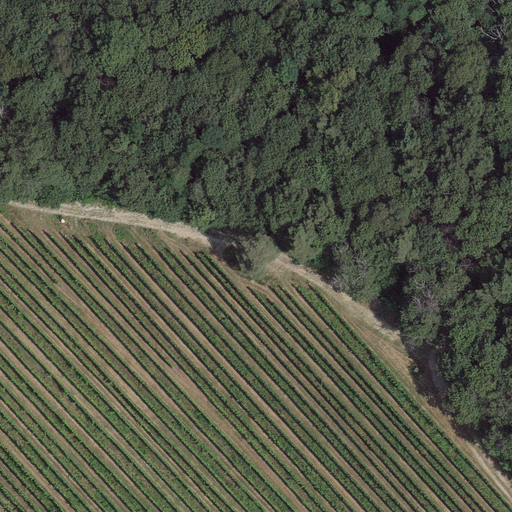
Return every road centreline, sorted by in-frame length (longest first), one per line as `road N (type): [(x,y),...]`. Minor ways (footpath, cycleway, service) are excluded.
road 1 (track): [(511,494),(419,351),(303,266),(253,240),(0,199)]
road 2 (track): [(419,351),(460,315),(483,242),(511,203)]
